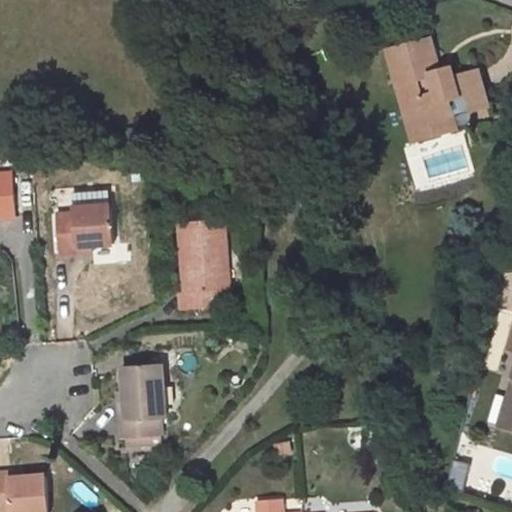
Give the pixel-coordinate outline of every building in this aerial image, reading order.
[(454,78),(442,81),(439,71),(430,39),(395,49),(399,65),(393,67),(398,85),(418,79),(423,95),(409,99),(416,124),(431,120),(435,135),(458,129),(453,114),(450,101),(468,96),(472,109),(488,105),(478,72),(454,78)] [(399,65),(395,49),(388,51),(393,67),(399,65)] [(454,78),(452,68),(439,71),(442,81),(454,78)] [(431,120),(416,124),(409,99),(423,95),(418,79),(398,85),(414,141),(435,135),(431,120)] [(472,109),(468,96),(450,101),(453,114),(472,109)] [(488,105),(472,109),(474,118),(490,113),(488,105)] [(44,162),(33,162),(34,183),(46,183),(44,162)] [(140,167),(131,169),(132,183),(141,182),(140,167)] [(0,219),(16,218),(16,214),(14,176),(14,175),(0,176),(0,219)] [(24,214),(21,176),(14,176),(16,214),(24,214)] [(109,191),(73,193),(75,209),(111,205),(109,191)] [(115,245),(111,205),(75,209),(74,209),(74,214),(58,215),(60,254),(94,251),(93,246),(115,245)] [(229,291),(224,219),(180,223),(183,259),(189,258),(192,293),(185,293),(182,294),(183,311),(226,307),(224,291),(229,291)] [(192,293),(189,258),(183,259),(185,293),(192,293)] [(166,420),(161,364),(123,366),(125,390),(126,403),(121,404),(123,440),(127,439),(162,436),(160,420),(166,420)] [(509,428),(511,419),(511,402),(507,401),(500,425),(509,428)] [(162,436),(127,439),(128,448),(162,445),(162,436)] [(47,511),(46,477),(24,478),(8,479),(8,474),(0,474),(0,511),(47,511)] [(280,511),(280,499),(257,500),(258,511),(280,511)]
